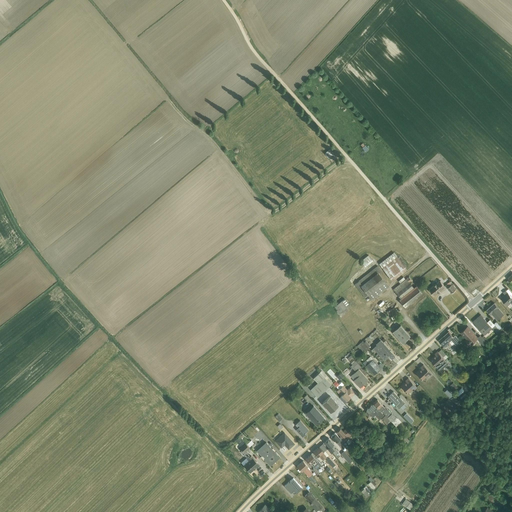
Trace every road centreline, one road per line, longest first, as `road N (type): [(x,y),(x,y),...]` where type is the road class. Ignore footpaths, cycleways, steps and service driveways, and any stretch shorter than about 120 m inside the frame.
road 1 (track): [(473,302),(257,55),(223,0)]
road 2 (residential): [(240,511),(511,267)]
road 3 (track): [(168,97),(271,212),(348,158)]
